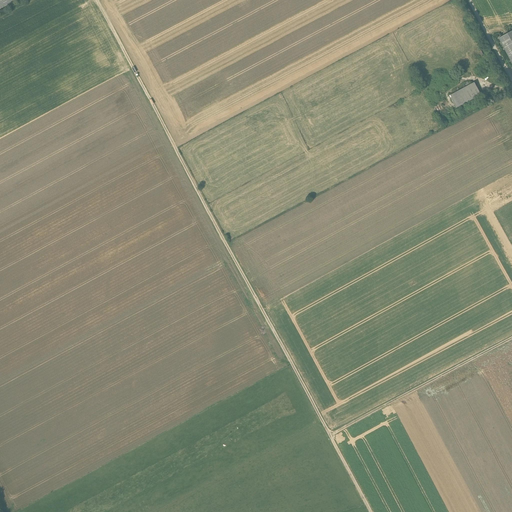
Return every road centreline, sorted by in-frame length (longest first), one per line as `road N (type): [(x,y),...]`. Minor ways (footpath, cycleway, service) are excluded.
road 1 (track): [(369,511),(95,0)]
road 2 (track): [(328,435),(511,338)]
